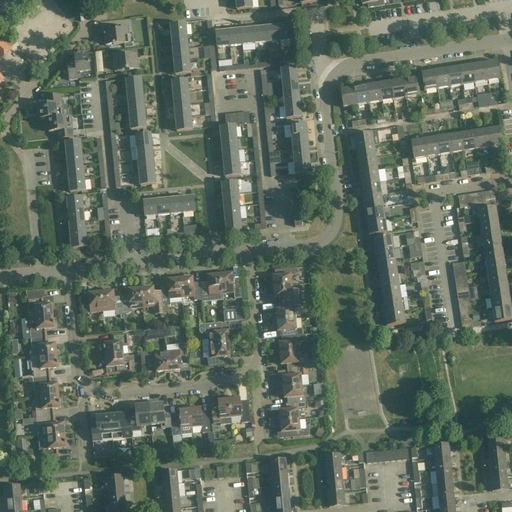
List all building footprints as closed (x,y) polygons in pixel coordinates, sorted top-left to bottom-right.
[(252,9),(251,0),(235,0),(237,10),(252,9)] [(361,0),(362,6),(367,6),(368,10),(384,7),(382,0),(361,0)] [(170,26),(171,39),(187,37),(185,25),(170,26)] [(290,25),(278,27),(279,42),(292,41),(290,25)] [(267,43),(279,42),(278,27),(265,28),(267,43)] [(128,36),(127,28),(110,30),(110,31),(104,32),(105,46),(125,44),(124,36),(128,36)] [(254,45),(267,43),(265,28),(253,29),(254,45)] [(242,46),(254,45),(253,29),(241,30),(242,46)] [(230,47),(242,46),(241,30),(228,31),(230,47)] [(217,48),(230,47),(228,31),(215,33),(217,48)] [(187,37),(171,39),(172,51),(188,49),(187,37)] [(10,49),(2,42),(0,43),(0,57),(2,59),(10,49)] [(188,49),(172,51),(173,63),(189,62),(189,57),(188,49)] [(90,72),(88,53),(74,55),(75,63),(67,63),(69,81),(77,80),(76,73),(90,72)] [(132,56),(131,54),(113,56),(113,64),(119,64),(120,71),(138,70),(136,56),(132,56)] [(281,62),(281,67),(294,65),(293,58),(281,59),(281,62)] [(231,61),(218,62),(219,71),(219,73),(232,72),(232,67),(231,61)] [(497,61),(484,63),(487,82),(500,80),(497,61)] [(190,74),(189,62),(173,63),(174,76),(190,74)] [(484,63),(472,65),(475,84),(487,82),(484,63)] [(472,65),(459,67),(462,86),(475,84),(472,65)] [(459,67),(447,69),(450,88),(462,86),(459,67)] [(281,71),(282,83),(297,82),(296,69),(281,71)] [(447,69),(434,71),(437,90),(450,88),(447,69)] [(425,92),(437,90),(434,71),(422,73),(425,92)] [(403,80),(406,99),(419,97),(416,78),(403,80)] [(126,81),(127,93),(141,92),(140,79),(126,81)] [(403,80),(391,82),(394,101),(406,99),(403,80)] [(171,83),(173,95),(188,94),(187,81),(171,83)] [(297,82),(282,83),(284,96),(299,94),(297,82)] [(391,82),(378,84),(381,103),(394,101),(391,82)] [(378,84),(366,86),(369,105),(381,103),(378,84)] [(261,86),(263,98),(271,97),(268,97),(266,85),(261,86)] [(366,86),(353,88),(356,107),(369,105),(366,86)] [(356,107),(353,88),(340,90),(343,109),(356,107)] [(127,93),(128,106),(143,104),(141,92),(127,93)] [(173,95),(174,108),(189,106),(188,94),(173,95)] [(284,96),(285,108),(300,106),(299,94),(284,96)] [(47,119),(63,118),(63,117),(61,96),(45,97),(46,105),(38,106),(40,120),(47,119)] [(271,97),(263,98),(264,110),(272,109),(271,97)] [(208,116),(210,116),(215,116),(214,103),(209,104),(197,105),(198,108),(205,107),(205,117),(208,116)] [(128,106),(129,118),(144,117),(143,104),(128,106)] [(189,106),(174,108),(175,120),(190,118),(189,106)] [(300,106),(285,108),(286,121),(301,119),(300,106)] [(265,126),(270,125),(269,115),(276,115),(276,109),(272,109),(264,110),(265,126)] [(63,118),(47,119),(49,133),(56,132),(57,140),(73,139),(71,117),(63,117),(63,118)] [(145,129),(144,117),(129,118),(131,131),(145,129)] [(192,131),(190,118),(175,120),(177,132),(192,131)] [(292,139),(307,137),(305,125),(290,126),(292,139)] [(221,141),(236,139),(235,127),(232,127),(226,128),(219,128),(221,141)] [(486,130),(489,149),(502,147),(499,128),(486,130)] [(474,132),(477,151),(489,149),(486,130),(474,132)] [(372,133),(353,136),(355,149),(374,146),(373,137),(378,137),(377,131),(372,132),(372,133)] [(465,153),(477,151),(474,132),(462,134),(465,153)] [(452,155),(465,153),(462,134),(449,136),(452,155)] [(135,136),(136,149),(151,147),(150,135),(135,136)] [(440,157),(452,155),(449,136),(437,138),(440,157)] [(292,139),(293,151),(308,150),(307,137),(292,139)] [(427,159),(440,157),(437,138),(424,140),(427,159)] [(237,152),(236,139),(221,141),(222,153),(237,152)] [(97,153),(102,153),(101,140),(96,141),(97,148),(92,149),(93,154),(97,153)] [(414,161),(427,159),(424,140),(411,142),(414,161)] [(65,143),(66,156),(81,154),(80,142),(65,143)] [(357,162),(376,159),(374,146),(355,149),(357,162)] [(137,161),(152,160),(151,147),(136,149),(137,161)] [(293,151),(294,164),(309,162),(308,150),(293,151)] [(239,164),(237,152),(222,153),(223,166),(239,164)] [(273,153),(268,154),(269,166),(274,166),(280,165),(279,153),(273,153)] [(66,156),(67,168),(82,167),(81,154),(66,156)] [(357,162),(359,174),(378,171),(376,159),(357,162)] [(154,172),(152,160),(137,161),(139,174),(154,172)] [(309,162),(294,164),(296,176),(311,175),(309,162)] [(240,177),(239,164),(223,166),(225,178),(240,177)] [(82,167),(67,168),(69,181),(84,179),(82,167)] [(380,184),(378,171),(359,174),(361,186),(380,184)] [(154,172),(139,174),(140,186),(155,185),(154,172)] [(85,192),(84,179),(69,181),(70,193),(85,192)] [(223,198),(238,196),(237,184),(222,185),(223,198)] [(382,196),(380,184),(361,186),(363,199),(382,196)] [(484,205),(490,204),(488,193),(482,194),(484,205)] [(223,198),(225,210),(239,208),(238,196),(223,198)] [(384,208),(382,196),(363,199),(365,211),(384,208)] [(181,199),(182,215),(195,214),(193,198),(181,199)] [(66,200),(67,213),(82,211),(81,199),(66,200)] [(168,201),(170,216),(182,215),(181,199),(168,201)] [(156,202),(157,217),(170,216),(168,201),(156,202)] [(157,217),(156,202),(143,203),(144,219),(157,217)] [(479,223),(498,220),(496,207),(477,210),(479,223)] [(239,208),(225,210),(226,222),(241,221),(239,208)] [(386,221),(384,208),(365,211),(367,224),(386,221)] [(67,213),(69,225),(84,224),(82,211),(67,213)] [(302,227),(300,215),(294,215),(295,227),(302,227)] [(266,230),(265,218),(260,218),(261,225),(254,226),(255,232),(266,230)] [(500,233),(498,220),(479,223),(481,236),(500,233)] [(241,227),(241,221),(226,222),(227,235),(242,233),(248,232),(247,226),(241,227)] [(388,234),(386,221),(367,224),(369,237),(388,234)] [(84,224),(69,225),(70,237),(85,236),(84,224)] [(184,234),(185,239),(197,238),(196,226),(183,227),(184,234)] [(415,246),(415,247),(420,246),(419,238),(418,233),(406,235),(407,247),(415,246)] [(502,245),(500,233),(481,236),(483,248),(502,245)] [(85,236),(70,237),(71,250),(86,248),(85,236)] [(376,253),(394,250),(392,237),(374,240),(376,253)] [(504,258),(502,245),(483,248),(485,261),(504,258)] [(394,250),(376,253),(378,265),(396,262),(394,250)] [(506,270),(504,258),(485,261),(487,273),(506,270)] [(398,275),(396,262),(378,265),(379,277),(398,275)] [(270,283),(271,288),(292,286),(291,275),(296,275),(296,269),(274,271),(275,276),(272,277),(273,282),(270,283)] [(508,283),(506,270),(487,273),(489,286),(508,283)] [(233,274),(220,275),(222,295),(234,294),(235,300),(242,299),(240,279),(233,280),(233,274)] [(222,295),(220,275),(207,276),(207,283),(200,283),(202,301),(202,303),(210,302),(222,301),(222,295)] [(400,287),(398,275),(379,277),(381,290),(400,287)] [(180,279),(182,299),(194,298),(194,301),(202,301),(200,283),(193,284),(192,278),(180,279)] [(167,287),(161,287),(161,293),(162,307),(168,306),(170,306),(182,305),(182,299),(180,279),(167,281),(167,287)] [(510,295),(508,283),(489,286),(491,298),(510,295)] [(278,299),(278,304),(299,302),(299,296),(293,296),(292,286),(271,288),(271,293),(274,293),(274,299),(278,299)] [(402,300),(400,287),(381,290),(383,302),(402,300)] [(161,293),(154,294),(154,288),(153,288),(140,289),(142,308),(154,307),(155,312),(155,315),(163,314),(161,293)] [(128,297),(121,297),(123,315),(128,315),(130,312),(130,310),(142,308),(140,289),(128,290),(128,297)] [(44,291),(26,293),(26,299),(28,312),(34,311),(35,318),(35,319),(53,317),(52,305),(41,306),(40,298),(44,298),(44,291)] [(113,292),(100,293),(102,312),(115,311),(115,316),(123,315),(121,297),(114,298),(113,292)] [(102,312),(100,293),(88,294),(88,300),(82,301),(83,314),(90,314),(102,312)] [(511,308),(510,295),(491,298),(493,310),(511,308)] [(17,296),(9,296),(9,304),(16,304),(17,296)] [(403,312),(402,300),(383,302),(385,315),(403,312)] [(300,308),(299,302),(278,304),(279,310),(275,310),(276,316),(274,316),(274,322),(296,319),(295,309),(300,308)] [(511,309),(511,308),(493,310),(495,323),(511,320),(511,309)] [(224,323),(244,321),(243,314),(236,315),(235,311),(223,312),(224,323)] [(403,312),(385,315),(387,327),(405,324),(403,312)] [(26,335),(26,339),(47,337),(46,330),(54,329),(53,317),(35,319),(35,318),(28,318),(29,326),(30,335),(26,335)] [(297,329),(296,319),(274,322),(275,326),(277,326),(278,332),(281,332),(282,337),(305,335),(305,334),(303,335),(303,329),(297,329)] [(222,332),(221,323),(199,326),(200,333),(202,334),(208,334),(209,347),(229,345),(228,332),(222,332)] [(132,327),(128,324),(124,324),(124,333),(132,332),(132,327)] [(175,336),(174,328),(165,329),(166,337),(175,336)] [(105,357),(123,355),(122,347),(129,347),(128,334),(111,336),(112,344),(104,344),(105,357)] [(306,341),(305,335),(282,337),(283,344),(279,344),(279,349),(277,350),(278,355),(299,353),(298,342),(306,341)] [(32,351),(30,353),(30,359),(57,356),(56,344),(48,345),(47,337),(30,339),(31,344),(32,351)] [(167,353),(169,372),(182,371),(181,364),(188,363),(186,344),(166,346),(167,353)] [(209,347),(203,347),(204,359),(207,359),(208,367),(224,365),(223,358),(230,357),(229,345),(209,347)] [(156,373),(169,372),(167,353),(155,354),(147,355),(149,368),(156,367),(156,373)] [(299,353),(278,355),(278,360),(280,360),(281,365),(284,365),(287,365),(287,371),(303,369),(302,363),(300,364),(299,353)] [(123,355),(105,357),(106,368),(115,368),(115,375),(132,373),(130,362),(124,362),(123,355)] [(31,366),(32,379),(51,377),(50,370),(58,369),(57,356),(30,359),(31,366)] [(283,382),(280,382),(281,388),(302,386),(301,376),(308,375),(308,369),(303,369),(287,371),(288,376),(285,376),(282,377),(283,382)] [(36,391),(36,398),(59,396),(58,385),(52,385),(51,377),(32,379),(34,391),(36,391)] [(302,386),(281,388),(281,393),(284,393),(284,398),(284,400),(287,399),(287,404),(306,402),(305,397),(303,397),(303,396),(302,386)] [(36,415),(32,415),(32,419),(36,419),(55,417),(54,411),(54,409),(60,408),(59,396),(36,398),(37,406),(35,406),(36,415)] [(234,397),(229,398),(231,419),(241,418),(242,424),(250,423),(248,401),(240,402),(240,399),(234,399),(234,397)] [(231,424),(231,419),(229,398),(224,398),(224,400),(218,401),(219,408),(212,408),(214,425),(221,424),(221,426),(231,424)] [(278,417),(278,422),(299,420),(298,410),(304,409),(307,409),(306,402),(287,404),(285,405),(285,410),(279,411),(280,416),(278,417)] [(163,404),(149,406),(151,426),(161,425),(161,429),(171,428),(171,418),(170,418),(170,413),(164,414),(163,404)] [(130,417),(130,418),(132,432),(142,431),(141,427),(151,426),(149,406),(135,407),(136,416),(130,417)] [(191,429),(189,407),(184,408),(184,410),(179,410),(179,417),(171,418),(171,428),(172,437),(192,435),(191,429)] [(195,407),(189,407),(191,429),(202,428),(203,434),(211,433),(209,414),(201,415),(201,408),(195,409),(195,407)] [(124,414),(110,415),(112,441),(132,439),(132,432),(130,418),(124,419),(124,414)] [(93,442),(112,441),(110,415),(96,417),(97,422),(91,422),(93,442)] [(36,419),(32,419),(33,425),(37,425),(38,431),(38,438),(65,436),(64,424),(55,425),(55,423),(55,417),(36,419)] [(299,420),(278,422),(279,427),(281,427),(281,433),(285,433),(285,439),(307,436),(306,430),(300,431),(299,420)] [(65,436),(38,438),(40,452),(42,452),(43,458),(43,463),(59,462),(58,456),(56,457),(55,449),(58,449),(66,448),(65,436)] [(489,454),(505,453),(503,440),(487,441),(489,454)] [(213,447),(214,449),(233,447),(233,441),(213,443),(213,447)] [(433,447),(434,460),(450,458),(449,445),(433,447)] [(490,467),(506,466),(505,453),(489,454),(490,467)] [(325,457),(327,470),(342,468),(341,456),(325,457)] [(452,471),(450,458),(434,460),(435,472),(452,471)] [(270,462),(271,475),(287,474),(286,461),(270,462)] [(413,474),(418,474),(418,472),(425,471),(424,464),(412,465),(413,474)] [(491,479),(507,478),(506,466),(490,467),(491,479)] [(328,482),(344,481),(342,468),(327,470),(328,482)] [(163,486),(179,484),(177,471),(161,473),(163,486)] [(453,483),(452,471),(435,472),(437,485),(453,483)] [(289,486),(287,474),(271,475),(273,488),(289,486)] [(107,478),(108,491),(124,490),(122,477),(107,478)] [(509,491),(507,478),(491,479),(492,492),(509,491)] [(360,480),(355,480),(356,490),(366,489),(365,479),(360,479),(360,480)] [(329,495),(345,493),(344,481),(328,482),(329,495)] [(454,496),(453,483),(437,485),(438,497),(454,496)] [(180,497),(179,484),(163,486),(164,499),(180,497)] [(5,488),(6,501),(22,499),(21,486),(5,488)] [(290,499),(289,486),(273,488),(274,500),(290,499)] [(125,502),(124,490),(108,491),(110,504),(125,502)] [(345,493),(329,495),(330,508),(346,506),(345,493)] [(455,508),(454,496),(438,497),(439,510),(455,508)] [(181,510),(180,497),(164,499),(165,511),(181,510)] [(6,501),(7,511),(22,511),(24,511),(22,499),(6,501)] [(283,511),(291,511),(290,499),(274,500),(275,511),(283,511)] [(126,511),(125,502),(110,504),(110,511),(126,511)]
